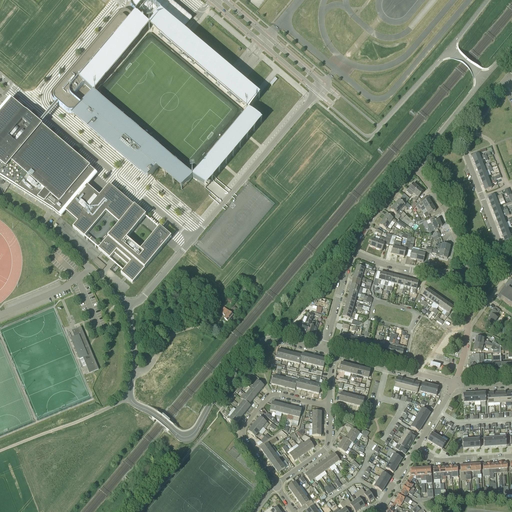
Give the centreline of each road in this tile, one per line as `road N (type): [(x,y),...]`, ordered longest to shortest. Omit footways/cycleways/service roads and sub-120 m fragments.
road 1 (unclassified): [(191,237),(0,74)]
road 2 (residential): [(507,75),(464,150),(506,263)]
road 3 (residential): [(322,350),(263,340),(194,431),(175,431)]
road 4 (unclassified): [(191,237),(317,92)]
road 5 (unclassified): [(126,307),(66,243),(0,199)]
road 6 (residential): [(329,406),(273,395),(245,426),(275,484)]
road 7 (unclassified): [(317,92),(323,85),(224,0)]
road 8 (unclassified): [(212,0),(317,92)]
road 9 (residential): [(452,383),(335,354)]
